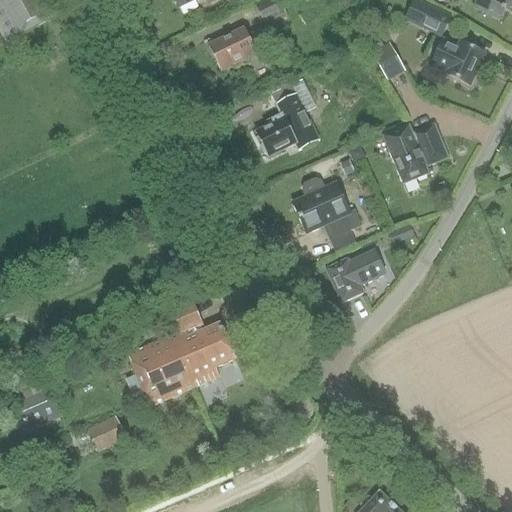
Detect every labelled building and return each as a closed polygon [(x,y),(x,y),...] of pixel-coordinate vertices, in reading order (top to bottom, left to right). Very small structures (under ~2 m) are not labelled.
[(0,0),(0,30),(7,43),(63,12),(56,0),(0,0)] [(174,0),(182,16),(197,8),(195,3),(200,0),(174,0)] [(278,0),(268,0),(256,6),(260,15),(266,26),(287,16),(281,5),(278,0)] [(356,0),(339,0),(345,11),(358,5),(356,0)] [(511,0),(479,0),(475,10),(492,19),(497,9),(511,16),(511,0)] [(381,7),(374,10),(378,18),(385,14),(381,7)] [(427,12),(420,27),(442,37),(446,29),(449,22),(427,12)] [(244,30),(208,48),(222,74),(270,49),(260,32),(248,37),(244,30)] [(406,73),(390,44),(372,55),(388,83),(406,73)] [(444,44),(433,67),(447,74),(446,76),(470,88),(485,57),(461,45),(459,51),(444,44)] [(317,110),(302,81),(293,86),(290,81),(269,92),(282,118),(268,125),(270,129),(257,135),(270,160),(297,147),(300,154),(321,143),(307,115),(317,110)] [(426,171),(448,161),(434,128),(412,138),(407,128),(383,138),(404,188),(429,177),(426,171)] [(355,164),(361,161),(362,156),(360,151),(351,155),(355,164)] [(340,165),(345,178),(358,172),(353,160),(340,165)] [(303,193),(306,200),(293,207),(307,237),(324,230),(330,244),(362,229),(355,213),(350,216),(337,187),(325,192),(321,185),(316,183),(305,188),(303,193)] [(411,228),(391,236),(395,246),(415,238),(411,228)] [(350,266),(348,263),(327,273),(342,306),(364,296),(359,286),(386,273),(377,254),(350,266)] [(180,332),(187,349),(180,352),(196,388),(220,377),(216,368),(236,360),(221,324),(201,333),(189,305),(173,312),(181,332),(180,332)] [(151,407),(196,388),(180,352),(187,349),(180,332),(128,354),(151,407)] [(9,400),(26,437),(63,420),(46,383),(9,400)] [(112,420),(88,431),(98,453),(122,442),(112,420)] [(361,511),(401,511),(395,506),(380,492),(361,511)] [(352,499),(343,509),(345,511),(352,511),(359,506),(352,499)]
